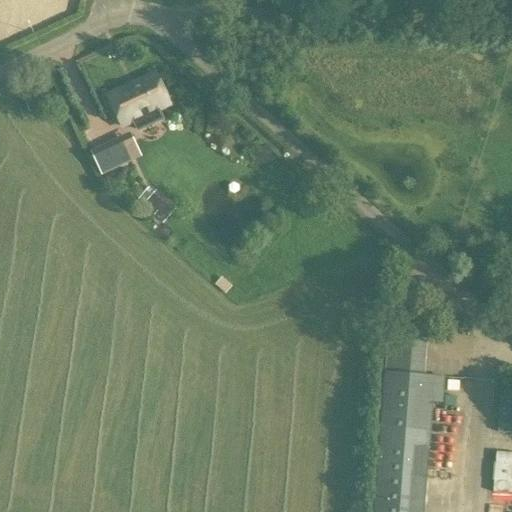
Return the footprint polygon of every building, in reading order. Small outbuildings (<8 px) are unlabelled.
[(156,110),(168,105),(154,74),(107,96),(121,127),(133,121),(137,130),(161,119),(156,110)] [(28,113),(52,104),(46,88),(22,97),(28,113)] [(101,177),(133,162),(121,137),(90,152),(101,177)] [(154,190),(143,200),(155,212),(165,203),(154,190)] [(214,285),(225,295),(232,287),(221,277),(214,285)] [(387,338),(374,511),(423,511),(432,395),(442,396),(444,379),(423,377),(426,341),(387,338)] [(511,386),(509,385),(497,400),(499,402),(497,433),(511,433),(511,386)] [(511,493),(511,453),(496,453),(493,492),(511,493)]
